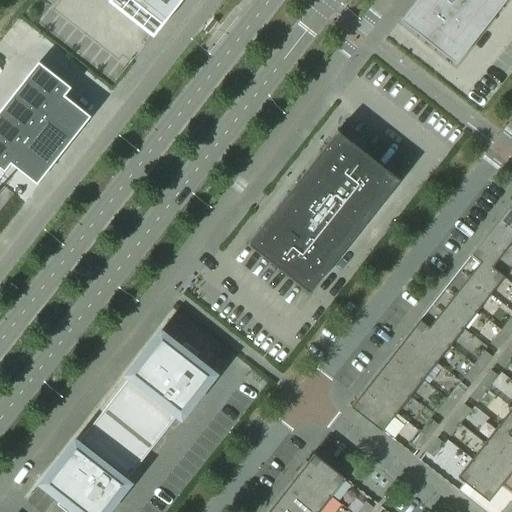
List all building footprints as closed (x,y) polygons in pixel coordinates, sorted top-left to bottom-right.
[(110,0),(109,3),(151,36),(179,0),(110,0)] [(415,0),(399,21),(418,35),(445,0),(415,0)] [(469,10),(455,0),(445,0),(418,35),(437,50),(469,10)] [(502,6),(494,0),(455,0),(469,10),(487,24),(502,6)] [(469,10),(437,50),(455,65),(487,24),(469,10)] [(38,63),(0,111),(0,168),(5,172),(12,165),(34,182),(88,115),(65,97),(71,89),(38,63)] [(337,130),(247,244),(309,293),(399,179),(337,130)] [(511,201),(498,219),(511,229),(511,201)] [(511,229),(498,219),(485,236),(511,257),(511,229)] [(511,265),(511,257),(485,236),(471,253),(502,277),(511,265)] [(502,277),(471,253),(458,270),(489,294),(502,277)] [(489,294),(458,270),(445,287),(476,311),(489,294)] [(476,311),(445,287),(431,304),(462,328),(476,311)] [(462,328),(431,304),(418,321),(449,345),(462,328)] [(507,336),(511,330),(511,318),(511,317),(500,331),(507,336)] [(449,345),(418,321),(404,338),(436,362),(449,345)] [(497,349),(507,336),(500,331),(490,344),(497,349)] [(78,438),(42,483),(78,511),(104,511),(130,479),(179,417),(213,375),(160,333),(126,376),(78,438)] [(436,362),(404,338),(391,355),(422,379),(436,362)] [(503,368),(511,356),(511,354),(506,350),(496,363),(503,368)] [(481,370),(491,357),(484,351),(473,365),(481,370)] [(422,379),(391,355),(378,372),(409,396),(422,379)] [(470,383),(481,370),(473,365),(463,377),(470,383)] [(487,389),(497,376),(490,370),(479,384),(487,389)] [(409,396),(378,372),(364,389),(395,413),(409,396)] [(476,402),(487,389),(479,384),(469,397),(476,402)] [(454,404),(464,391),(457,386),(446,399),(454,404)] [(395,413),(364,389),(350,407),(381,431),(395,413)] [(443,417),(454,404),(446,399),(436,412),(443,417)] [(460,423),(470,410),(463,404),(453,417),(460,423)] [(511,408),(498,425),(511,436),(511,408)] [(450,436),(460,423),(453,417),(442,430),(450,436)] [(427,438),(437,425),(430,419),(420,433),(427,438)] [(511,436),(498,425),(485,442),(511,463),(511,436)] [(417,451),(427,438),(420,433),(409,446),(417,451)] [(433,457),(443,444),(436,438),(426,452),(433,457)] [(511,471),(511,463),(485,442),(471,459),(502,484),(511,471)] [(344,478),(313,454),(299,472),(330,496),(344,478)] [(502,484),(471,459),(457,477),(488,501),(502,484)] [(317,511),(330,496),(299,472),(286,489),(315,511),(317,511)] [(315,511),(286,489),(272,505),(280,511),(315,511)] [(368,511),(372,508),(365,502),(357,511),(368,511)]
